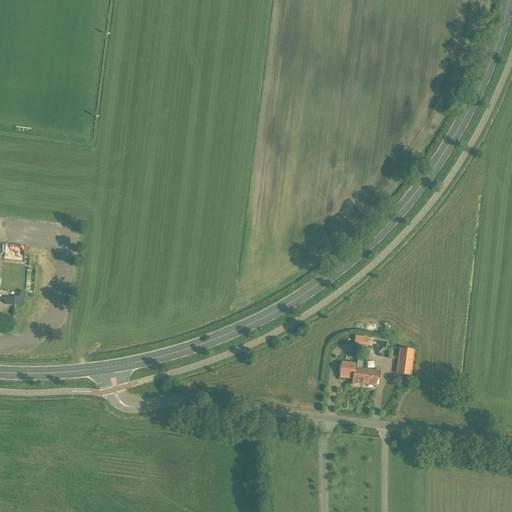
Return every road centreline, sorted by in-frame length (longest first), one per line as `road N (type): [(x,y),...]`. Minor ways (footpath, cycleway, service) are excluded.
road 1 (primary): [(112,368),(262,319),(373,239),(438,162),(468,111),(509,0)]
road 2 (unclassified): [(511,442),(201,402),(126,407),(116,397),(112,368)]
